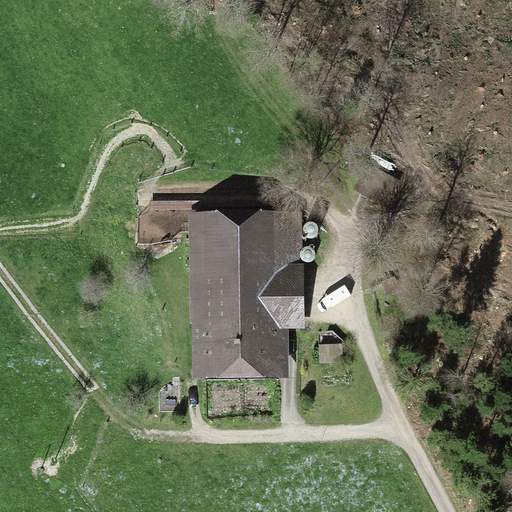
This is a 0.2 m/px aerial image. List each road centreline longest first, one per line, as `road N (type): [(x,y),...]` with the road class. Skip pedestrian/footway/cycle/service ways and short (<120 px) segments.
road 1 (track): [(0,230),(72,223),(108,149),(129,132),(154,137),(210,178),(313,203),(343,243)]
road 2 (track): [(0,263),(126,426),(214,436)]
